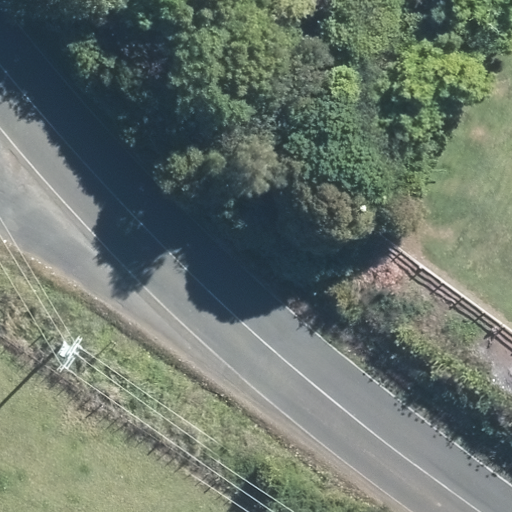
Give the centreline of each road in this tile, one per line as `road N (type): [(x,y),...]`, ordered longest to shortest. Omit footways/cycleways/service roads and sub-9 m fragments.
road 1 (unclassified): [(147,232),(316,390),(475,511)]
road 2 (unclassified): [(0,66),(147,232)]
road 3 (unclassified): [(0,197),(147,232)]
